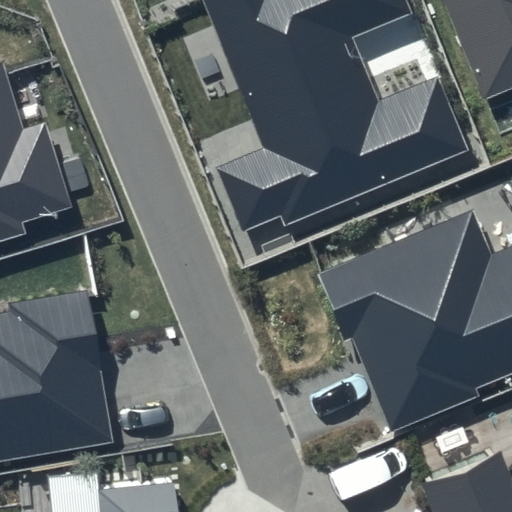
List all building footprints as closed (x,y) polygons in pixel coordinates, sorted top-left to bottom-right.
[(412,0),(205,0),(267,146),(218,167),(244,228),(282,213),(287,225),(471,148),(439,70),(381,94),(359,41),(419,16),(412,0)] [(511,0),(444,0),(486,98),(511,87),(511,0)] [(0,238),(23,231),(20,221),(73,204),(47,123),(26,130),(4,59),(0,59),(0,238)] [(473,209),(317,274),(345,341),(353,337),(392,432),(479,396),(476,388),(511,373),(511,244),(491,253),(473,209)] [(0,459),(112,441),(86,290),(7,304),(8,311),(0,312),(0,459)] [(432,511),(511,511),(511,476),(501,450),(421,483),(432,511)] [(177,511),(175,483),(100,490),(102,511),(177,511)]
